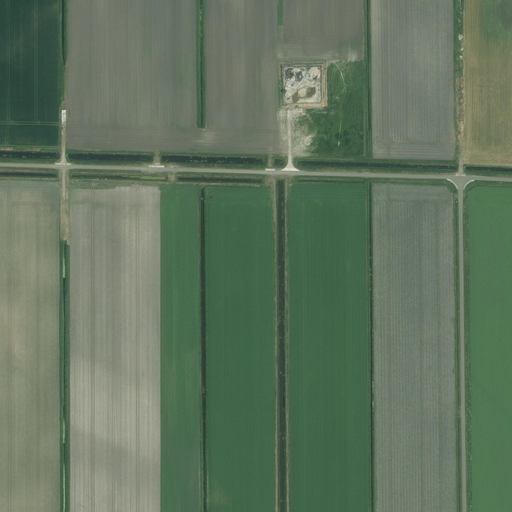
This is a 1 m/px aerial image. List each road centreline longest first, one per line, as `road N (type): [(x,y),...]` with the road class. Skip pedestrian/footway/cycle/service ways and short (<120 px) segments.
road 1 (unclassified): [(459,177),(0,164)]
road 2 (unclassified): [(463,511),(459,177)]
